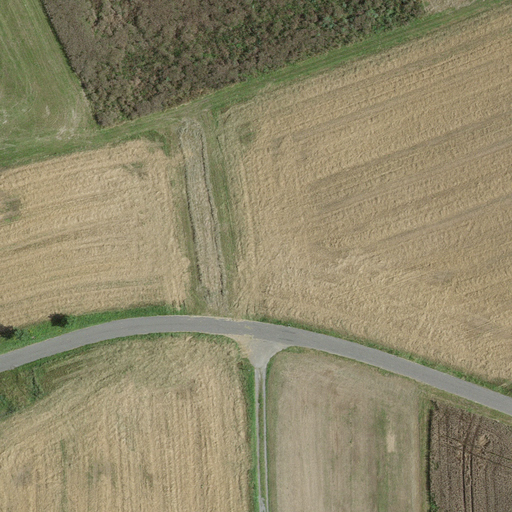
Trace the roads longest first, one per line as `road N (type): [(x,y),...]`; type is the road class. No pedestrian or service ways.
road 1 (unclassified): [(0,362),(131,324),(235,327),(353,349),(511,405)]
road 2 (track): [(254,331),(261,511)]
